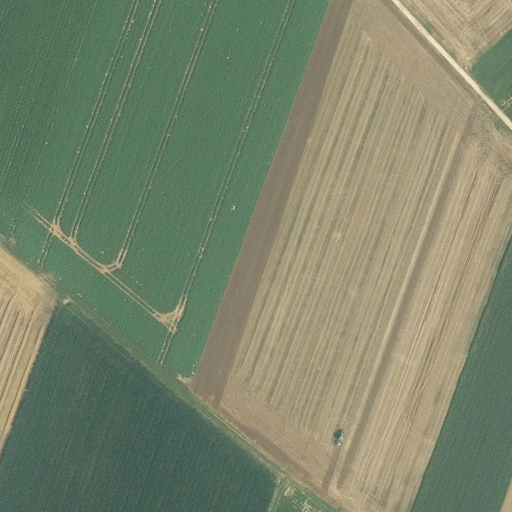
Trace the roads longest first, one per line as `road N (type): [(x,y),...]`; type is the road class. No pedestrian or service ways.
road 1 (track): [(327,511),(0,241)]
road 2 (track): [(511,130),(392,0)]
